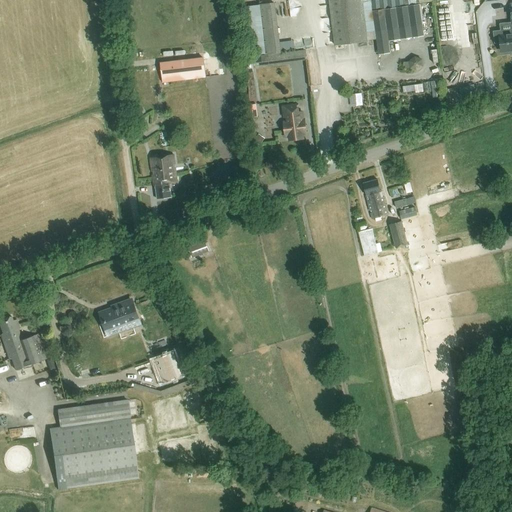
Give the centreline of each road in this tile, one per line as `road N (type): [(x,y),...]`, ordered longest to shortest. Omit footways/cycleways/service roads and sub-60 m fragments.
road 1 (track): [(352,511),(272,483),(136,247),(107,0)]
road 2 (unclassified): [(0,287),(511,104)]
